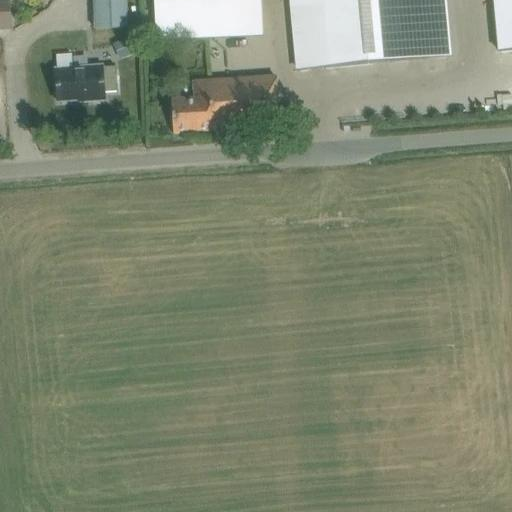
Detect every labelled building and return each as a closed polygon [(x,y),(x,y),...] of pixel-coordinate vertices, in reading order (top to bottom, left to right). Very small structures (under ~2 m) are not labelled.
[(94,0),(95,29),(129,28),(128,0),(94,0)] [(153,0),(156,41),(264,35),(262,0),(153,0)] [(293,0),(300,72),(448,58),(442,0),(293,0)] [(511,52),(511,0),(495,0),(500,53),(511,52)] [(9,1),(0,1),(0,29),(10,29),(9,1)] [(130,37),(113,44),(119,60),(136,53),(130,37)] [(55,69),(54,69),(57,105),(78,103),(78,105),(107,102),(107,93),(118,92),(116,67),(105,68),(104,65),(73,68),(72,55),(57,56),(58,69),(55,69)] [(194,82),(195,99),(172,100),(174,135),(294,128),(293,108),(278,109),(276,77),(194,82)] [(497,103),(497,92),(468,93),(468,103),(497,103)] [(461,105),(462,95),(434,94),(434,104),(461,105)]
